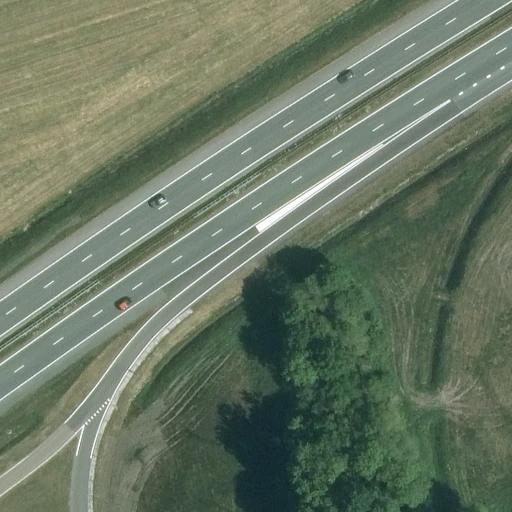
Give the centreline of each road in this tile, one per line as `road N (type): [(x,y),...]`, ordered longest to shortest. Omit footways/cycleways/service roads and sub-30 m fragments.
road 1 (motorway): [(486,0),(183,192),(0,321)]
road 2 (motorway): [(0,384),(442,89)]
road 3 (motorway): [(97,401),(169,315),(349,179),(442,89)]
